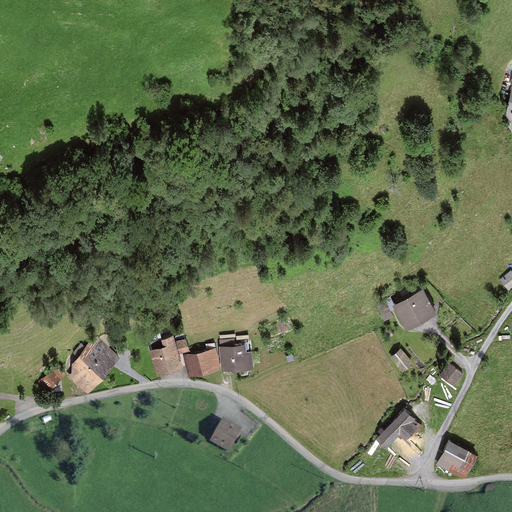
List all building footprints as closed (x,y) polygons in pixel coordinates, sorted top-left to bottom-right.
[(508,287),(511,283),(511,272),(510,270),(501,278),(508,287)] [(405,298),(396,302),(407,321),(431,307),(421,289),(411,294),(410,291),(403,295),(405,298)] [(379,304),(385,317),(392,314),(386,300),(379,304)] [(178,361),(176,353),(189,348),(186,338),(175,342),(173,333),(163,336),(165,344),(152,348),(158,367),(178,361)] [(89,342),(81,352),(101,369),(113,355),(115,358),(118,354),(113,350),(115,349),(109,344),(107,345),(98,336),(89,342)] [(234,344),(233,338),(224,339),(225,345),(222,345),(223,365),(250,363),(248,340),(241,341),(242,343),(234,344)] [(183,354),(188,371),(218,364),(214,342),(206,343),(207,349),(183,354)] [(392,355),(402,368),(411,361),(400,348),(392,355)] [(87,385),(101,369),(81,352),(73,361),(72,376),(81,384),(79,386),(82,389),(84,387),(87,389),(89,387),(87,385)] [(450,362),(440,374),(453,384),(462,372),(450,362)] [(51,368),(37,382),(45,390),(64,372),(56,363),(51,367),(51,368)] [(412,416),(403,408),(378,436),(387,444),(400,429),(405,434),(414,424),(409,419),(412,416)] [(224,421),(213,441),(228,450),(239,430),(224,421)] [(451,440),(438,463),(464,476),(476,452),(451,440)]
